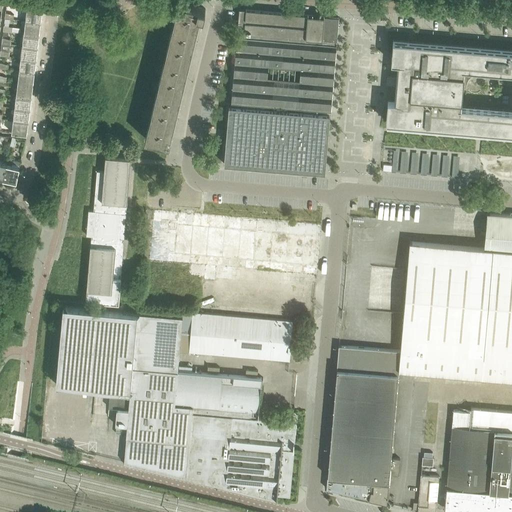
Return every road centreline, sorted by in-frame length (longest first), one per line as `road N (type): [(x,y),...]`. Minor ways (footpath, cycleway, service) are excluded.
road 1 (unclassified): [(338,199),(203,185),(189,175),(194,110),(220,0)]
road 2 (unclassified): [(324,511),(313,509),(338,199)]
road 3 (residential): [(20,196),(37,143),(50,0)]
road 4 (unclassified): [(511,204),(352,189),(338,199)]
road 5 (residential): [(511,17),(358,4)]
